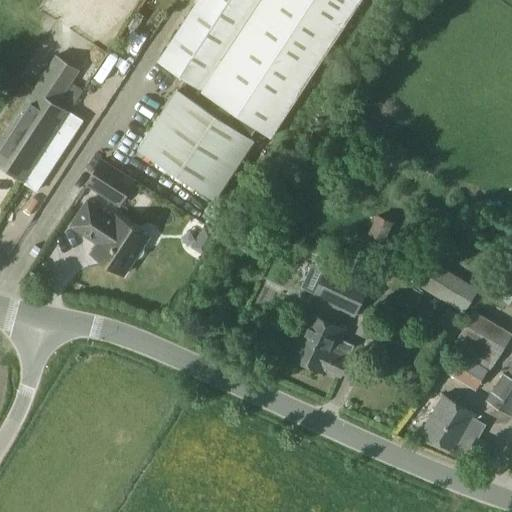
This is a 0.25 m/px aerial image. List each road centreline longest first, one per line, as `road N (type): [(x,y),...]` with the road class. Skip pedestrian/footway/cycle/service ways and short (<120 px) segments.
road 1 (tertiary): [(511,498),(113,331),(48,316)]
road 2 (unclassified): [(0,439),(23,400),(48,316)]
